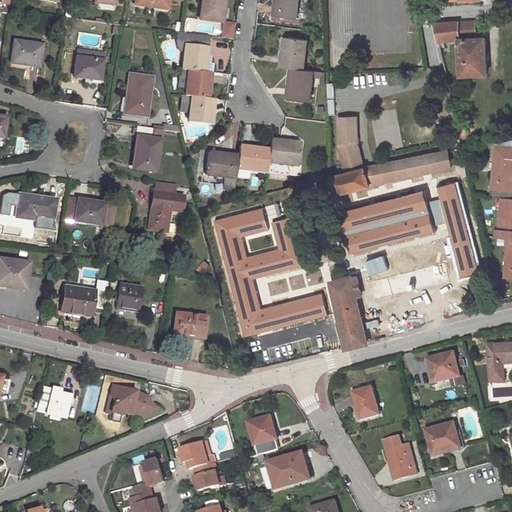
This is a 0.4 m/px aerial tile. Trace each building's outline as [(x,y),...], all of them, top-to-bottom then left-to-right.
[(135,0),(135,4),(167,8),(168,0),(135,0)] [(225,0),(202,0),(200,19),(222,22),(225,0)] [(276,0),(275,16),(296,18),(297,0),(276,0)] [(475,21),(459,22),(460,37),(476,36),(475,21)] [(459,22),(446,23),(447,38),(460,37),(459,22)] [(446,23),(435,23),(438,38),(447,38),(446,23)] [(200,72),(201,65),(204,66),(208,36),(177,32),(176,41),(178,50),(184,51),(181,69),(188,70),(200,72)] [(285,43),(283,67),(292,68),(296,68),(304,69),(307,40),(289,38),(289,44),(285,43)] [(486,39),(460,39),(461,76),(488,75),(486,39)] [(41,45),(14,40),(11,59),(30,62),(30,65),(38,66),(41,45)] [(105,53),(77,49),(73,77),(92,79),(92,78),(101,79),(105,53)] [(304,69),(296,68),(295,75),(291,75),(289,99),(310,101),(313,75),(314,71),(304,69)] [(203,92),(207,92),(209,73),(200,72),(188,70),(185,96),(192,97),(203,98),(203,92)] [(326,72),(314,71),(313,75),(322,77),(321,84),(327,84),(326,72)] [(152,77),(129,74),(126,92),(129,93),(126,114),(146,116),(152,77)] [(192,97),(185,96),(183,96),(181,110),(190,111),(192,97)] [(207,117),(211,118),(213,100),(206,99),(203,98),(192,97),(190,111),(189,121),(206,124),(207,117)] [(346,173),(331,177),(337,194),(384,183),(383,182),(451,168),(448,151),(365,168),(358,143),(358,139),(357,117),(339,118),(339,146),(346,173)] [(153,128),(140,127),(134,169),(155,172),(160,140),(151,139),(153,128)] [(161,130),(153,128),(151,139),(160,140),(161,130)] [(467,129),(460,131),(463,143),(470,141),(467,129)] [(294,143),(271,140),(269,151),(269,155),(267,171),(266,173),(299,177),(300,166),(297,165),(300,147),(294,146),(294,143)] [(511,140),(496,144),(491,197),(502,198),(511,198),(511,140)] [(264,150),(239,147),(238,157),(238,162),(236,176),(248,178),(248,177),(246,177),(247,171),(249,172),(249,169),(267,171),(269,155),(263,155),(264,150)] [(236,176),(238,162),(231,161),(232,156),(209,153),(206,174),(206,175),(225,177),(224,190),(234,191),(236,176)] [(175,185),(155,183),(153,191),(174,194),(175,185)] [(174,194),(153,191),(148,229),(166,232),(170,210),(181,212),(183,196),(174,194)] [(56,200),(19,194),(15,217),(35,220),(36,216),(53,219),(56,200)] [(74,221),(78,200),(68,198),(65,220),(74,221)] [(511,198),(502,198),(500,230),(499,230),(498,238),(511,238),(511,198)] [(104,204),(78,200),(74,221),(101,225),(101,229),(112,231),(116,204),(105,202),(104,204)] [(466,248),(466,231),(444,231),(444,248),(466,248)] [(511,238),(498,238),(498,244),(508,245),(505,277),(511,278),(511,238)] [(392,257),(395,280),(418,277),(414,254),(392,257)] [(0,286),(4,287),(25,290),(29,263),(0,258),(0,286)] [(208,267),(205,264),(200,269),(204,272),(208,267)] [(361,296),(357,277),(351,278),(355,297),(361,296)] [(348,346),(366,341),(355,297),(351,278),(333,282),(348,346)] [(98,282),(97,292),(107,293),(108,283),(98,282)] [(241,282),(232,283),(234,290),(242,287),(241,282)] [(142,288),(119,284),(115,308),(138,312),(142,288)] [(104,309),(107,293),(97,292),(65,287),(61,312),(91,317),(92,312),(93,307),(104,309)] [(465,288),(422,299),(428,321),(470,309),(465,288)] [(293,307),(257,315),(262,337),(317,324),(312,303),(301,305),(293,307)] [(207,317),(176,313),(174,334),(204,338),(207,317)] [(511,363),(511,344),(489,345),(491,382),(504,381),(503,364),(511,363)] [(237,364),(234,351),(223,354),(226,367),(237,364)] [(460,376),(454,354),(429,360),(434,382),(460,376)] [(110,394),(121,388),(112,386),(110,394)] [(61,389),(53,387),(47,414),(64,418),(70,395),(60,392),(61,389)] [(132,390),(121,388),(110,394),(110,395),(114,401),(111,413),(109,420),(119,423),(122,412),(130,414),(131,410),(136,411),(140,417),(151,411),(149,408),(151,406),(147,398),(136,396),(132,390)] [(379,414),(372,388),(355,393),(359,405),(357,405),(361,419),(379,414)] [(106,412),(111,413),(114,401),(110,395),(106,412)] [(261,455),(279,450),(276,441),(277,440),(272,418),(249,424),(258,456),(261,455)] [(461,448),(454,424),(427,431),(433,455),(461,448)] [(395,472),(397,479),(417,474),(409,445),(402,447),(400,437),(385,441),(388,451),(390,450),(394,462),(390,463),(392,473),(395,472)] [(29,442),(26,456),(40,459),(43,445),(29,442)] [(185,455),(188,463),(190,470),(194,469),(210,464),(208,458),(211,457),(207,442),(180,449),(182,456),(185,455)] [(228,459),(238,456),(235,444),(231,445),(233,454),(227,455),(228,459)] [(302,464),(306,463),(303,453),(269,463),(276,490),(307,481),(302,464)] [(138,497),(153,493),(150,486),(150,482),(156,481),(157,483),(165,482),(159,460),(144,463),(145,467),(140,468),(144,484),(135,487),(138,497)] [(308,462),(306,463),(302,464),(307,481),(313,479),(308,462)] [(210,464),(194,469),(196,476),(198,483),(196,483),(198,491),(220,485),(218,479),(220,478),(218,470),(215,470),(214,463),(210,464)] [(157,507),(155,500),(153,493),(138,497),(130,499),(133,511),(161,511),(160,506),(157,507)] [(338,511),(336,503),(311,509),(311,511),(338,511)]
